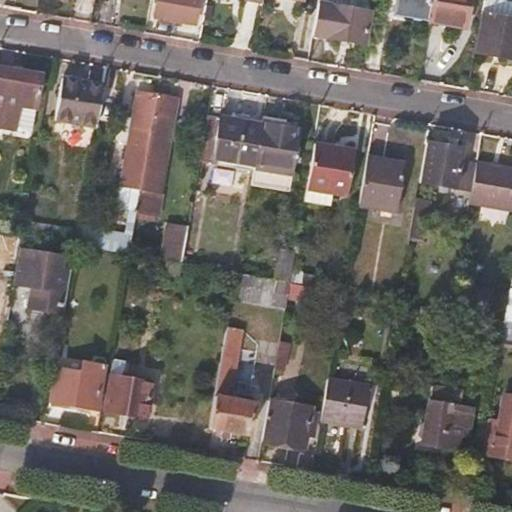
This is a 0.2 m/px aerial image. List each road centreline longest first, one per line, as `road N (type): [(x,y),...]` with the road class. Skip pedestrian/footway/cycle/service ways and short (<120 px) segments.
road 1 (residential): [(0,25),(511,117)]
road 2 (residential): [(0,456),(276,508)]
